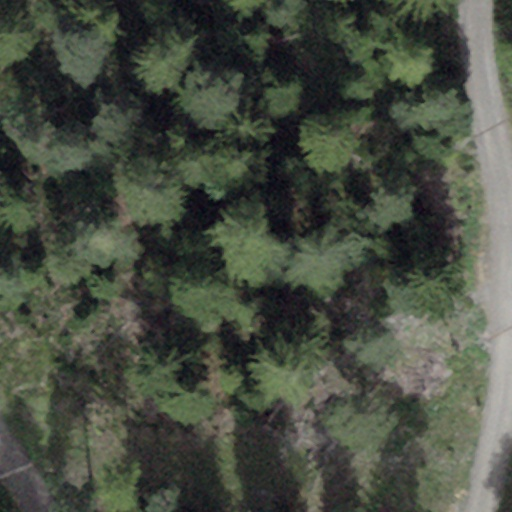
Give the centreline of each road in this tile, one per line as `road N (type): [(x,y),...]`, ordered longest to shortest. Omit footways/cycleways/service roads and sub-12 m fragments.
road 1 (track): [(511,235),(474,47),(480,0)]
road 2 (track): [(475,511),(511,317)]
